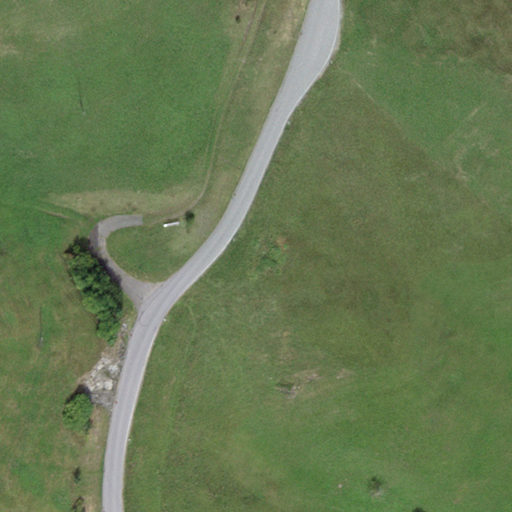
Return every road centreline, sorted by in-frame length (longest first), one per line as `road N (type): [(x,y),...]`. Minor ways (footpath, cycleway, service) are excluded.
road 1 (unclassified): [(111,511),(113,456),(145,334),(222,237),(283,106),(318,0)]
road 2 (track): [(253,0),(225,107),(181,210),(113,226),(110,255),(157,313)]
